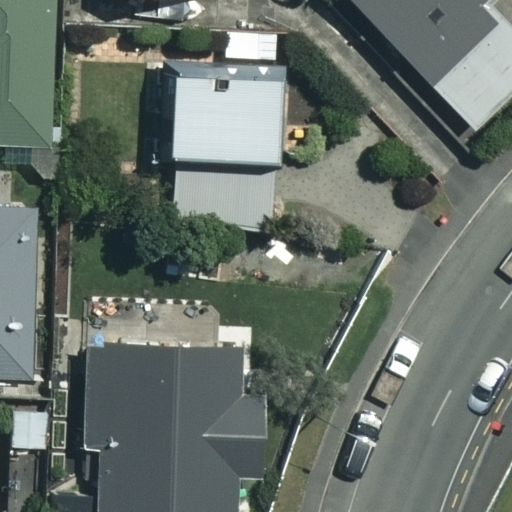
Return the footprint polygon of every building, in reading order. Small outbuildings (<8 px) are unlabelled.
[(0,0),(0,134),(49,136),(54,0),(0,0)] [(511,0),(354,0),(476,129),(511,95),(511,0)] [(183,73),(173,221),(265,228),(276,79),(183,73)] [(0,376),(34,377),(36,199),(0,198),(0,376)] [(101,447),(101,511),(239,511),(240,471),(265,471),(265,386),(236,386),(236,341),(83,340),(83,447),(101,447)]
